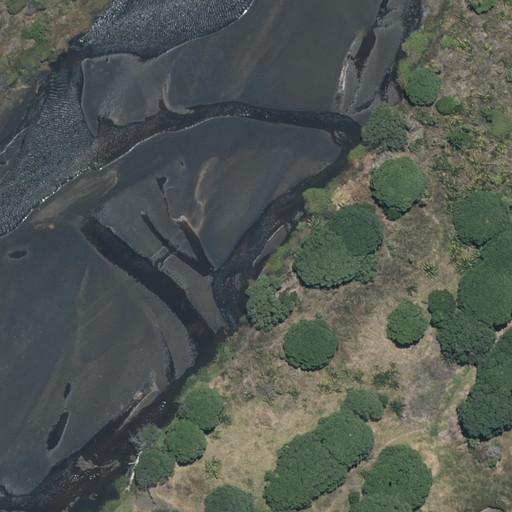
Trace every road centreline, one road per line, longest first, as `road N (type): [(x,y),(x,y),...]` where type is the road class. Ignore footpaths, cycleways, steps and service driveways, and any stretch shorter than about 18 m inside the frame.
road 1 (track): [(511,303),(486,357),(322,511)]
road 2 (track): [(161,511),(82,495),(35,511)]
